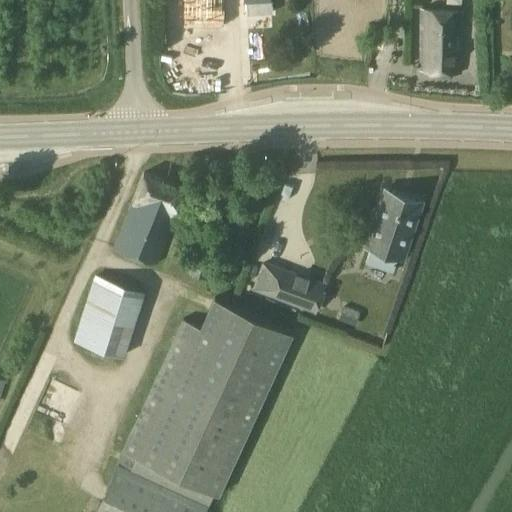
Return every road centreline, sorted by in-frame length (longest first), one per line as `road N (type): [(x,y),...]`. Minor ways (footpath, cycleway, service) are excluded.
road 1 (tertiary): [(134,136),(511,132)]
road 2 (unclassified): [(134,136),(130,0)]
road 3 (tertiary): [(0,139),(134,136)]
